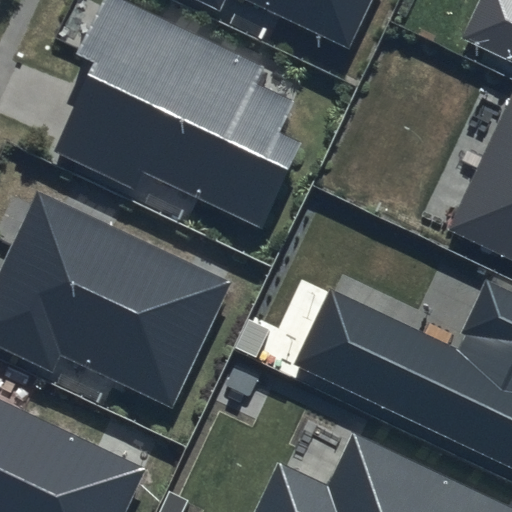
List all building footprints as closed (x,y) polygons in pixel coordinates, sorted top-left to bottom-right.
[(303,87),(123,0),(104,0),(78,55),(97,64),(53,153),(134,192),(143,174),(258,230),(300,144),(280,134),(303,87)] [(193,0),(221,13),(226,0),(248,0),(347,47),(369,0),(193,0)] [(511,0),(480,0),(462,38),(511,61),(511,0)] [(511,93),(446,230),(511,261),(511,93)] [(231,282),(37,191),(0,268),(0,348),(53,373),(61,356),(171,408),(231,282)] [(511,290),(486,279),(454,347),(331,290),(296,364),(511,465),(511,290)] [(123,511),(144,470),(0,400),(0,511),(123,511)] [(511,511),(511,505),(355,432),(329,487),(279,463),(256,511),(511,511)]
